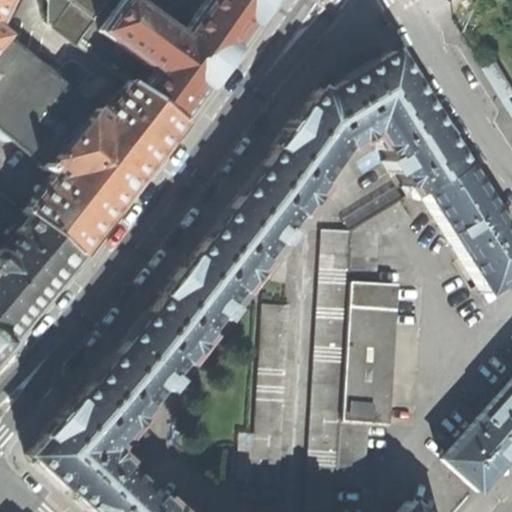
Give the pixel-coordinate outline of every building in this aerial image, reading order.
[(0,0),(0,15),(2,17),(9,0),(0,0)] [(67,0),(71,2),(52,28),(94,59),(104,44),(84,29),(104,0),(67,0)] [(184,109),(234,38),(192,11),(176,33),(128,0),(115,0),(94,30),(151,69),(136,89),(176,120),(184,109)] [(260,0),(199,0),(192,11),(234,38),(260,0)] [(37,66),(0,34),(0,135),(7,136),(38,164),(87,107),(53,80),(53,74),(50,68),(45,65),(37,66)] [(87,511),(173,511),(169,511),(102,446),(205,321),(212,327),(223,311),(217,306),(263,245),(269,250),(281,236),(275,231),(337,147),(367,128),(385,156),(380,159),(389,173),(393,170),(408,193),(413,189),(456,163),(439,134),(406,80),(389,50),(321,92),(313,87),(300,107),(297,104),(282,124),(268,145),(272,147),(232,200),(187,256),(185,254),(172,271),(154,294),(157,296),(116,345),(71,399),(69,397),(52,416),(36,434),(39,436),(24,453),(87,511)] [(152,150),(176,120),(136,89),(123,80),(96,111),(90,106),(87,107),(38,164),(38,166),(47,173),(18,208),(25,213),(71,252),(84,236),(126,183),(152,150)] [(511,253),(494,224),(456,163),(413,189),(478,292),(511,270),(511,253)] [(384,207),(347,231),(331,486),(358,487),(362,422),(381,423),(389,283),(371,282),(374,233),(383,233),(395,226),(384,207)] [(0,336),(71,252),(25,213),(0,245),(0,336)] [(314,229),(298,511),(328,511),(331,486),(347,231),(314,229)] [(244,481),(243,498),(269,499),(281,310),(253,308),(246,434),(244,481)] [(511,374),(502,385),(511,394),(511,374)] [(503,454),(511,444),(511,394),(502,385),(438,456),(473,489),(503,454)] [(229,480),(244,481),(246,434),(232,434),(229,480)] [(414,511),(403,500),(391,511),(414,511)]
